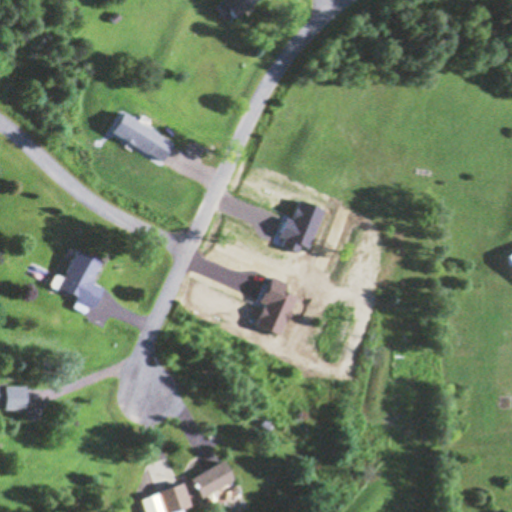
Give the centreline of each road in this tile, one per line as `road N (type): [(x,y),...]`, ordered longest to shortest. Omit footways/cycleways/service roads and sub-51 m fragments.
road 1 (residential): [(340,0),(290,47),(246,121),(151,324),(142,398)]
road 2 (residential): [(0,123),(97,206),(188,247)]
